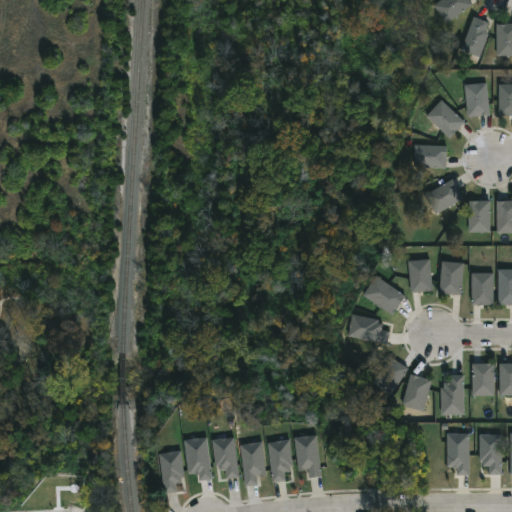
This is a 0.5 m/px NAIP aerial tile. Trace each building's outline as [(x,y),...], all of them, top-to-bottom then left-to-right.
[(473,6),(468,0),(441,0),(433,6),(446,24),(473,6)] [(489,34),(481,56),(463,49),(475,16),(491,22),(486,33),(489,34)] [(511,56),(498,56),(498,23),(511,23),(511,56)] [(465,84),(466,117),(489,117),(488,84),(465,84)] [(511,84),(499,85),(499,116),(511,116),(511,84)] [(426,117),(450,139),(465,123),(441,101),(426,117)] [(446,169),(446,147),(414,146),(413,168),(446,169)] [(464,200),(453,180),(425,195),(436,215),(464,200)] [(496,234),(511,233),(511,201),(497,201),(496,234)] [(490,233),(490,202),(468,202),(468,233),(490,233)] [(410,293),(432,293),(431,260),(409,261),(410,293)] [(463,263),(441,262),(440,294),(462,295),(463,263)] [(511,270),(498,270),(498,306),(511,305),(511,270)] [(494,305),(494,273),(472,274),(472,305),(494,305)] [(395,315),(405,293),(373,278),(363,300),(395,315)] [(387,345),(389,332),(382,330),(383,321),(352,315),(347,338),(387,345)] [(374,386),(393,396),(407,367),(388,358),(374,386)] [(494,397),(494,364),(472,364),(472,396),(494,397)] [(499,396),(511,396),(511,364),(500,364),(499,396)] [(432,381),(410,375),(402,406),(423,412),(432,381)] [(463,416),(463,376),(450,376),(450,383),(441,384),(442,416),(463,416)] [(447,468),(456,468),(457,476),(469,476),(469,434),(446,434),(447,468)] [(501,435),(479,435),(480,468),(489,467),(489,475),(502,475),(501,435)] [(321,477),(317,436),(294,438),(298,472),(308,471),(309,478),(321,477)] [(184,441),(189,475),(198,474),(199,482),(213,480),(207,438),(184,441)] [(226,479),(238,478),(235,438),(212,440),(215,471),(225,470),(226,479)] [(289,440),(267,443),(273,483),(286,482),(284,471),(294,470),(289,440)] [(256,477),(266,476),(263,443),(241,445),(244,487),(257,486),(256,477)] [(176,482),(183,482),(182,453),(160,454),(162,494),(177,493),(176,482)]
